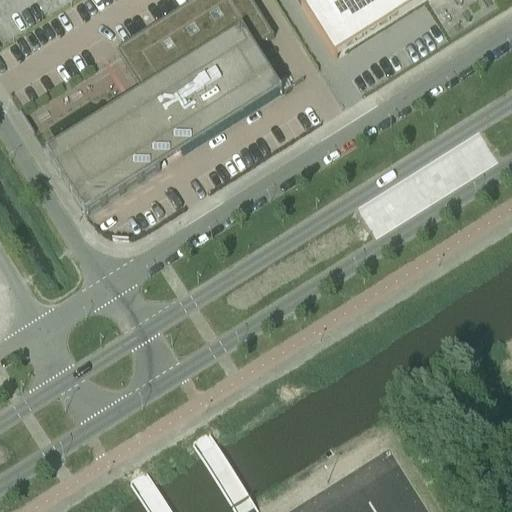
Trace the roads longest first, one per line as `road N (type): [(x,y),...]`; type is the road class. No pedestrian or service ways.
road 1 (unclassified): [(511,35),(108,290)]
road 2 (secondary): [(511,101),(138,337)]
road 3 (secondary): [(167,383),(511,164)]
road 4 (unclassified): [(108,290),(0,119)]
